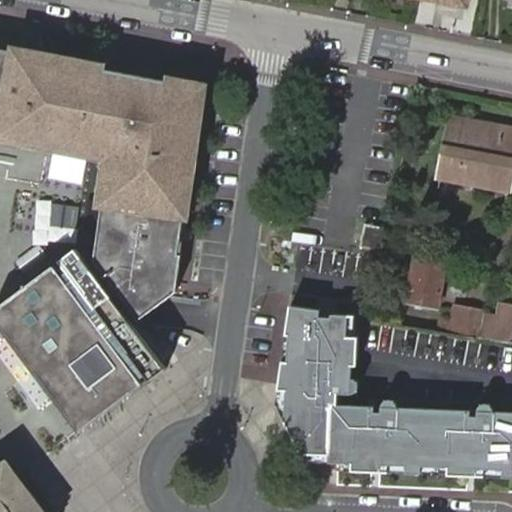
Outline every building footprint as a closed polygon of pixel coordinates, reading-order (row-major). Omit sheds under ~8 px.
[(0,137),(106,157),(93,256),(139,318),(175,292),(206,90),(0,50),(0,137)] [(486,131),(487,124),(450,118),(443,174),(510,185),(511,174),(511,127),(500,126),(499,133),(486,131)] [(500,126),(487,124),(486,131),(499,133),(500,126)] [(382,256),(387,232),(362,227),(358,251),(382,256)] [(0,310),(0,320),(81,434),(167,368),(79,251),(0,310)] [(450,259),(415,253),(408,302),(442,307),(450,259)] [(354,318),(331,317),(331,320),(319,319),(320,311),(291,308),(284,406),(284,413),(285,421),(291,439),(297,449),(301,453),(309,459),(318,462),(329,462),(329,453),(334,454),(340,406),(341,394),(350,395),(352,394),(354,393),(355,392),(356,387),(356,386),(356,384),(355,383),(352,381),(349,379),(349,366),(356,367),(357,338),(353,338),(354,318)] [(492,341),(496,316),(496,314),(456,309),(450,335),(492,341)] [(511,319),(496,316),(492,341),(511,344),(511,319)] [(360,407),(340,406),(334,454),(338,454),(337,463),(350,464),(350,471),(370,472),(370,464),(378,464),(383,465),(386,408),(383,407),(383,405),(382,403),(380,402),(379,401),(376,400),(373,400),(371,401),(370,403),(369,405),(368,408),(368,418),(360,417),(360,407)] [(456,410),(393,408),(385,465),(406,466),(405,473),(421,474),(421,466),(447,467),(447,475),(467,476),(467,468),(475,468),(502,469),(502,477),(511,477),(511,412),(477,412),(477,411),(477,409),(476,407),(475,405),(474,404),(471,404),(469,404),(467,404),(466,405),(465,406),(464,408),(463,409),(463,411),(462,422),(456,422),(456,410)] [(368,408),(360,407),(360,417),(368,418),(368,408)] [(393,408),(386,408),(383,465),(385,465),(393,408)] [(378,472),(378,464),(370,464),(370,472),(378,472)] [(0,511),(38,511),(14,480),(6,470),(0,474),(0,511)]
